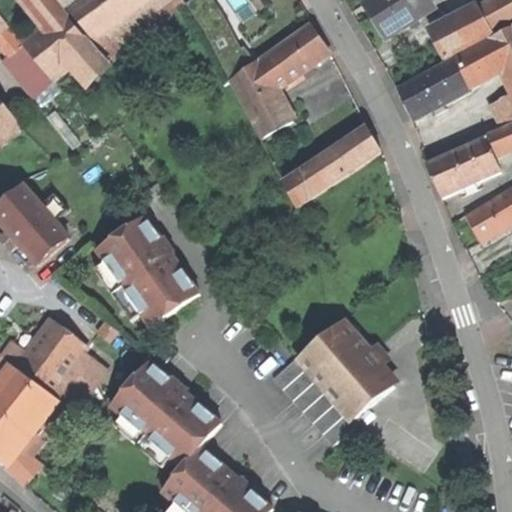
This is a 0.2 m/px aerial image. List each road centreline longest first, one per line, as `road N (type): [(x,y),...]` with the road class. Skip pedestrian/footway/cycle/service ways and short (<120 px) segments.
road 1 (residential): [(323,0),(402,146),(464,317),(504,511)]
road 2 (residential): [(372,511),(326,492),(254,430),(201,327)]
